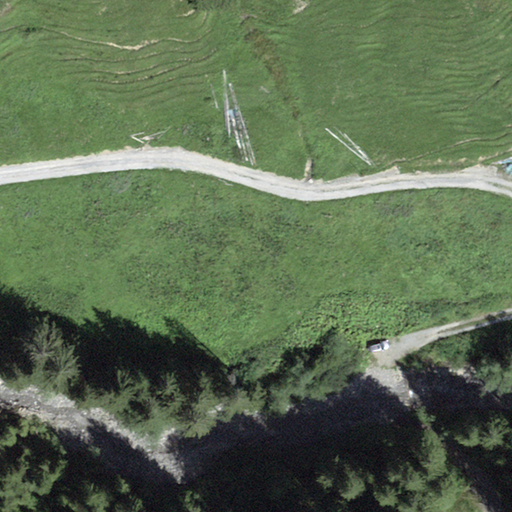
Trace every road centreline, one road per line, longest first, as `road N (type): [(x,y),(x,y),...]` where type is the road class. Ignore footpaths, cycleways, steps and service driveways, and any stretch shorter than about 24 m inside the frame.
road 1 (track): [(0,180),(164,163),(294,195),(463,180),(511,185)]
road 2 (track): [(505,511),(440,438),(378,419),(369,390),(406,346),(511,315)]
